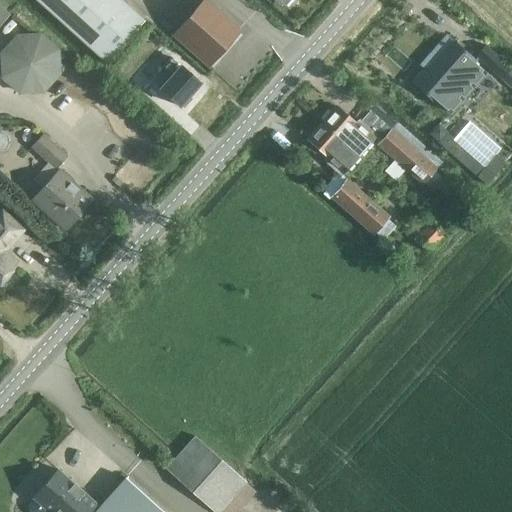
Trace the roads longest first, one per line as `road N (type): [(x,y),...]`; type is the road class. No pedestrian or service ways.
road 1 (tertiary): [(0,406),(363,0)]
road 2 (unknown): [(0,336),(187,511)]
road 3 (unknown): [(151,236),(70,143),(45,124),(0,113)]
